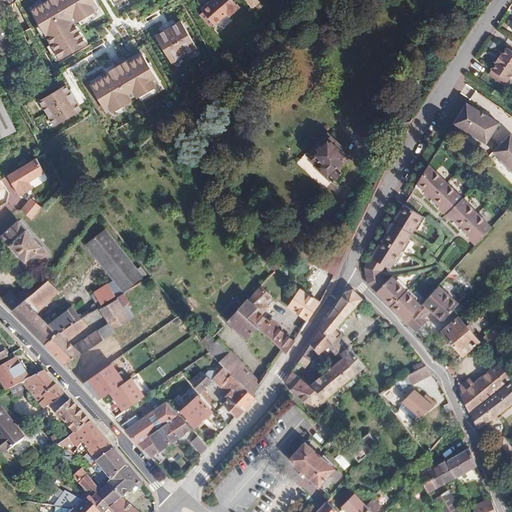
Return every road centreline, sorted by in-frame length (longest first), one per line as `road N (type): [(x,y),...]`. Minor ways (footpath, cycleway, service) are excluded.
road 1 (residential): [(346,271),(432,101),(499,0)]
road 2 (residential): [(173,508),(275,389),(346,271)]
road 3 (residential): [(501,511),(446,384),(346,271)]
road 4 (residential): [(0,312),(81,393),(173,508)]
